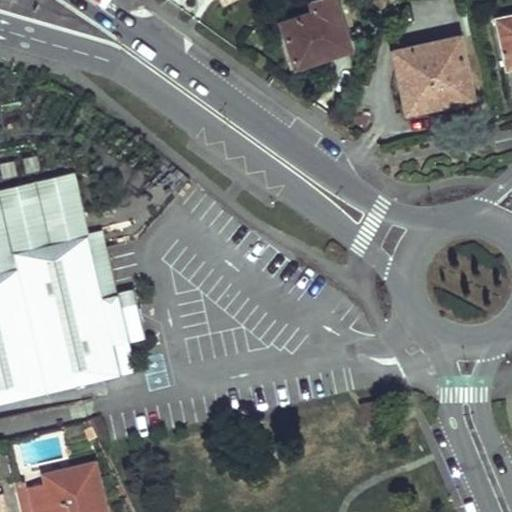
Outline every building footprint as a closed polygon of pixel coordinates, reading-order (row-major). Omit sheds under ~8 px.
[(308,0),(311,7),(280,18),(295,61),(349,43),(334,0),(308,0)] [(511,9),(493,14),(504,64),(511,63),(511,9)] [(456,33),(394,47),(406,106),(469,92),(456,33)] [(0,273),(17,269),(12,251),(87,235),(73,171),(0,187),(0,273)] [(100,296),(87,235),(12,251),(17,269),(44,392),(87,382),(118,375),(111,342),(100,296)] [(489,315),(491,265),(439,263),(437,313),(489,315)] [(0,401),(44,392),(17,269),(0,273),(0,401)] [(127,339),(116,292),(100,296),(111,342),(127,339)] [(385,400),(365,405),(370,426),(390,422),(385,400)] [(104,511),(94,464),(57,473),(59,481),(44,485),(15,491),(20,511),(104,511)] [(57,473),(42,476),(44,485),(59,481),(57,473)]
